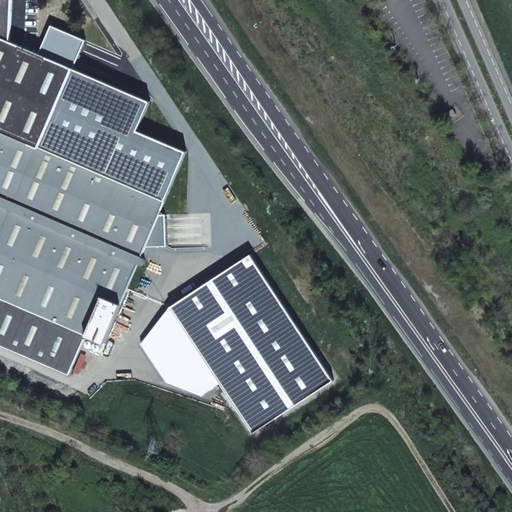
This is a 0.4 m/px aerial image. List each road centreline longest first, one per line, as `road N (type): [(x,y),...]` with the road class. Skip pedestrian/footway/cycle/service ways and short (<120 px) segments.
road 1 (trunk): [(175,0),(511,477)]
road 2 (trunk): [(511,449),(196,0)]
road 3 (track): [(197,508),(221,503),(358,402),(376,404),(404,435),(454,511)]
road 4 (unknown): [(85,0),(172,112),(204,168),(214,208)]
road 5 (track): [(0,413),(183,491),(195,511)]
road 6 (tertiary): [(511,130),(455,0)]
